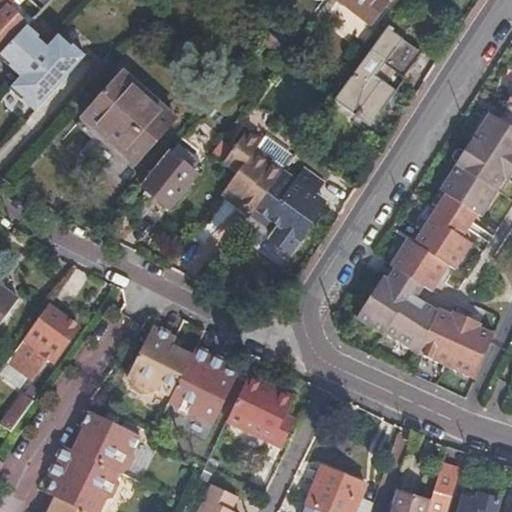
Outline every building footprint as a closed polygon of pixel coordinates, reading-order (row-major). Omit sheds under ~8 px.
[(7,6),(12,0),(0,0),(0,50),(26,23),(7,6)] [(342,0),(346,3),(349,0),(351,0),(376,20),(390,1),(389,0),(342,0)] [(59,30),(47,43),(26,23),(0,50),(0,56),(19,74),(9,85),(35,108),(84,53),(59,30)] [(388,23),(333,99),(357,117),(362,109),(376,119),(395,90),(384,84),(392,71),(401,76),(403,72),(394,66),(403,52),(395,47),(403,36),(392,29),(393,26),(388,23)] [(422,49),(403,36),(395,47),(403,52),(394,66),(403,72),(401,76),(403,78),(422,49)] [(267,57),(277,65),(285,55),(290,49),(279,40),(267,57)] [(175,121),(120,71),(81,115),(136,162),(175,121)] [(362,109),(357,117),(371,127),(376,119),(362,109)] [(386,331),(407,344),(431,304),(425,301),(421,307),(405,299),(419,276),(434,284),(442,272),(447,276),(455,264),(470,237),(466,235),(480,213),(488,201),(491,203),(511,167),(511,114),(506,124),(493,118),(479,140),(475,138),(436,201),(440,204),(432,216),(417,240),(411,238),(397,262),(401,265),(393,279),(388,275),(362,318),(384,332),(386,331)] [(251,212),(282,169),(281,169),(270,160),(271,159),(255,147),(261,139),(247,129),(233,148),(221,139),(209,154),(234,174),(225,187),(241,198),(238,202),(251,212)] [(265,134),(261,139),(255,147),(271,159),(270,160),(281,169),(292,153),(265,134)] [(170,151),(167,149),(139,184),(164,205),(168,208),(196,171),(192,168),(199,159),(177,141),(170,151)] [(282,169),(251,212),(266,223),(271,216),(280,223),(271,236),(290,250),(322,199),(314,193),(305,186),(314,174),(303,166),(294,178),(282,169)] [(511,167),(491,203),(493,204),(500,192),(503,193),(510,180),(508,178),(511,171),(511,167)] [(314,174),(305,186),(314,193),(323,181),(314,174)] [(241,198),(225,187),(222,191),(238,202),(241,198)] [(480,213),(483,216),(491,203),(488,201),(480,213)] [(491,203),(483,216),(485,217),(493,204),(491,203)] [(470,237),(455,264),(462,269),(469,256),(464,252),(472,238),(470,237)] [(464,252),(469,256),(477,241),(472,238),(464,252)] [(442,272),(434,284),(439,288),(447,276),(442,272)] [(0,322),(17,299),(0,286),(0,322)] [(456,309),(487,323),(490,316),(458,303),(456,309)] [(431,304),(407,344),(423,354),(478,376),(498,330),(487,325),(487,323),(456,309),(455,311),(443,307),(441,309),(431,304)] [(45,305),(7,360),(28,375),(32,377),(45,356),(52,361),(68,339),(54,330),(63,317),(45,305)] [(54,330),(68,339),(79,325),(64,315),(63,317),(54,330)] [(165,401),(166,401),(190,355),(179,349),(182,342),(150,328),(126,376),(129,379),(129,386),(142,392),(148,390),(153,391),(154,390),(167,396),(165,401)] [(227,364),(193,349),(190,355),(166,401),(173,404),(176,413),(189,418),(194,417),(213,424),(216,417),(234,381),(236,376),(224,369),(227,364)] [(0,369),(0,374),(19,387),(28,375),(7,360),(0,369)] [(224,421),(224,422),(282,449),(295,422),(285,417),(294,398),(278,390),(275,395),(261,389),(263,383),(246,376),(242,384),(224,421)] [(242,384),(234,381),(216,417),(224,421),(242,384)] [(0,422),(0,425),(10,431),(32,400),(21,392),(0,422)] [(90,415),(71,452),(118,476),(121,477),(123,473),(127,472),(133,461),(131,455),(139,439),(90,415)] [(71,452),(62,448),(53,466),(47,477),(52,481),(45,496),(49,498),(78,511),(99,511),(103,503),(111,502),(115,490),(114,484),(118,476),(71,452)] [(442,511),(455,469),(440,464),(424,511),(442,511)] [(352,511),(364,484),(321,469),(303,511),(352,511)] [(460,469),(453,494),(464,496),(469,498),(476,474),(460,469)] [(197,511),(229,511),(235,500),(209,488),(197,511)] [(469,498),(464,496),(459,511),(494,511),(498,499),(478,494),(476,500),(469,498)] [(78,511),(49,498),(42,511),(78,511)]
